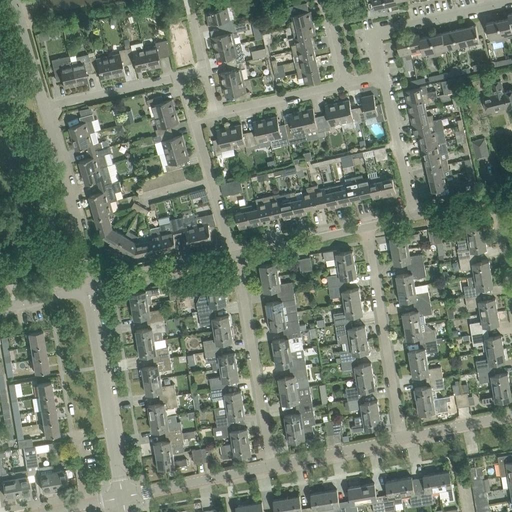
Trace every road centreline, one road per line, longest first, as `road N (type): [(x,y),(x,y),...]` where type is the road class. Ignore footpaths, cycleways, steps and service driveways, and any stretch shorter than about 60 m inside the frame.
road 1 (residential): [(400,438),(368,229)]
road 2 (residential): [(266,467),(230,261)]
road 3 (residential): [(121,497),(90,291)]
road 4 (residential): [(90,291),(44,107)]
road 5 (residential): [(380,75),(375,35),(508,0)]
road 6 (residential): [(121,497),(266,467)]
road 7 (residential): [(419,216),(380,75)]
road 8 (residential): [(230,261),(192,120)]
road 9 (residential): [(90,291),(230,261)]
road 10 (residential): [(230,261),(368,229)]
road 11 (residential): [(44,107),(180,77)]
road 12 (residential): [(266,467),(400,438)]
road 13 (residential): [(216,113),(347,83)]
